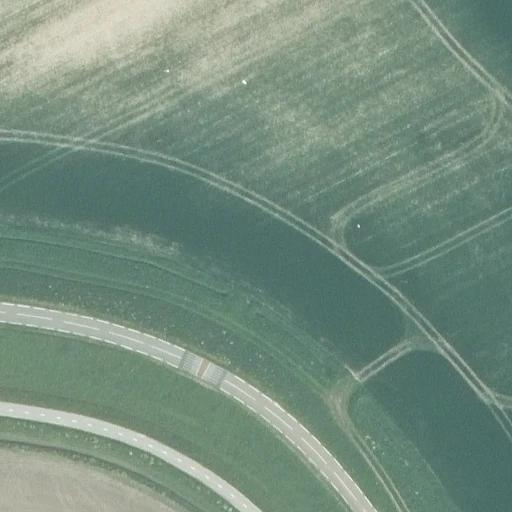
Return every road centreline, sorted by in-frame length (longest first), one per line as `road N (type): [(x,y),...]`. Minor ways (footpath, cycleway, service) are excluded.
road 1 (tertiary): [(370,511),(279,411),(213,368),(116,334),(0,314)]
road 2 (unclassified): [(249,511),(168,457),(95,428),(0,414)]
